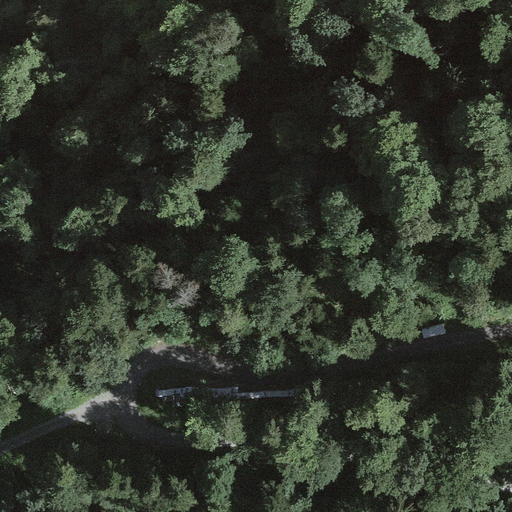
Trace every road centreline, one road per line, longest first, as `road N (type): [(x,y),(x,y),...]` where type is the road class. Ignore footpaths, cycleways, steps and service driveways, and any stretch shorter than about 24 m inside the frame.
road 1 (track): [(511,330),(279,379),(190,357),(153,358),(121,391),(123,412),(137,427),(275,436),(511,489)]
road 2 (track): [(121,391),(0,447)]
